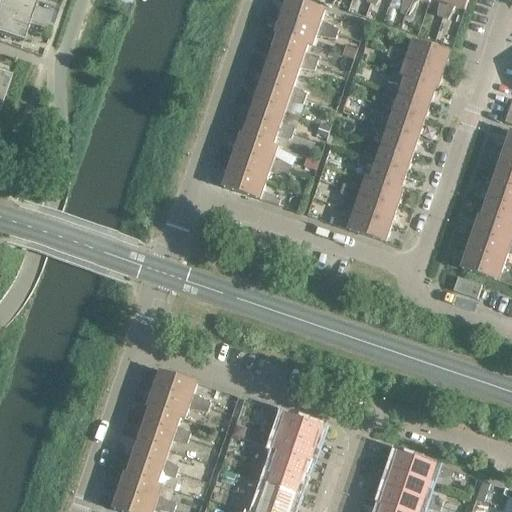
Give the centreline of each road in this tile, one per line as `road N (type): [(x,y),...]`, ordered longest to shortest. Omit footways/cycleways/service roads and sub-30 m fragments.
road 1 (residential): [(413,271),(506,11)]
road 2 (residential): [(363,420),(140,340)]
road 3 (residential): [(413,271),(193,194)]
road 4 (residential): [(193,194),(254,0)]
road 5 (residential): [(82,511),(140,340)]
road 6 (residential): [(511,452),(387,411),(363,420)]
road 7 (residential): [(140,340),(193,194)]
road 8 (residential): [(511,330),(421,300),(413,271)]
